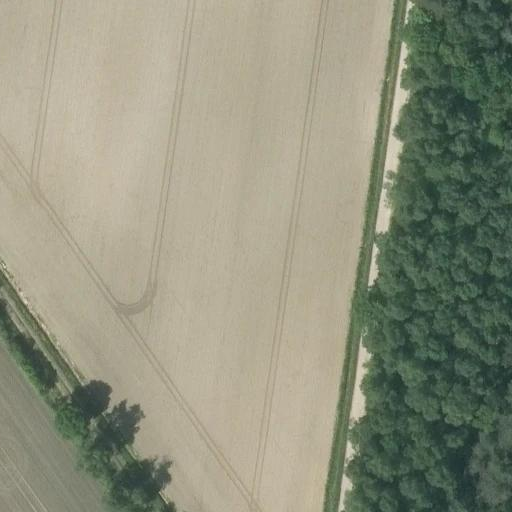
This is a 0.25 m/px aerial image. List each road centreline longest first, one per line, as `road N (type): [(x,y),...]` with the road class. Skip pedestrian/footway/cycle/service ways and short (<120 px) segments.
road 1 (track): [(409,0),(339,511)]
road 2 (track): [(511,315),(444,511)]
